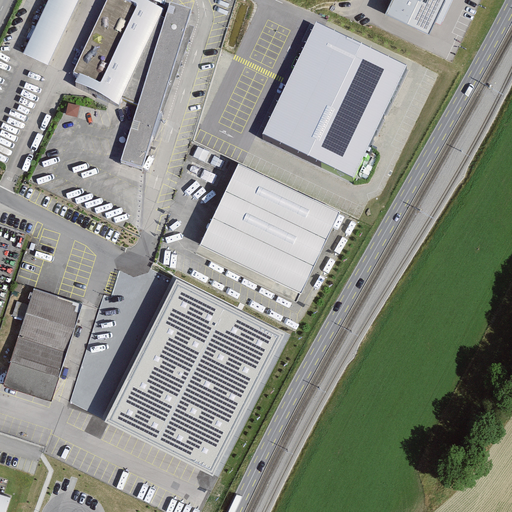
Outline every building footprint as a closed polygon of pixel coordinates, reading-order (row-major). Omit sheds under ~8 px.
[(79,0),(49,0),(23,57),(48,68),(79,0)] [(117,0),(116,2),(112,0),(109,0),(73,79),(80,82),(76,90),(118,109),(121,102),(159,20),(162,13),(132,0),(117,0)] [(446,0),(392,0),(385,15),(429,36),(446,0)] [(166,23),(159,20),(121,102),(139,110),(122,168),(142,174),(187,29),(191,16),(171,10),(166,23)] [(296,63),(263,135),(353,177),(405,66),(315,24),(296,63)] [(67,102),(64,113),(76,115),(79,104),(67,102)] [(339,212),(239,164),(200,245),(301,293),(339,212)] [(176,279),(105,419),(211,473),(282,333),(176,279)] [(54,294),(34,288),(4,385),(52,400),(82,302),(79,301),(54,294)] [(11,511),(18,491),(0,485),(0,511),(11,511)]
